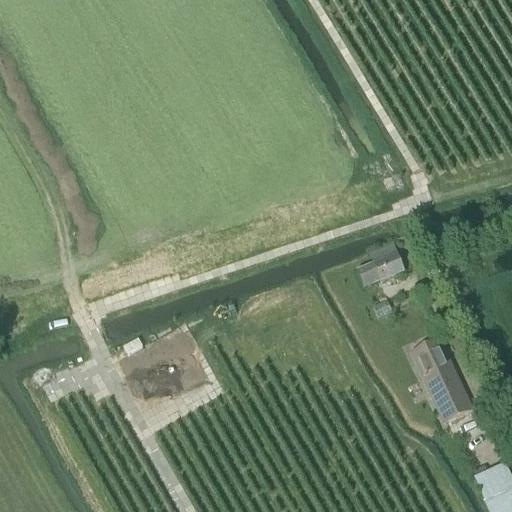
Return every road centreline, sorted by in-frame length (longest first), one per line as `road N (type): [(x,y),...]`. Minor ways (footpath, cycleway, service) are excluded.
road 1 (track): [(511,186),(0,348)]
road 2 (track): [(0,106),(59,224),(95,352)]
road 3 (track): [(511,458),(395,221)]
road 4 (track): [(186,511),(95,352)]
